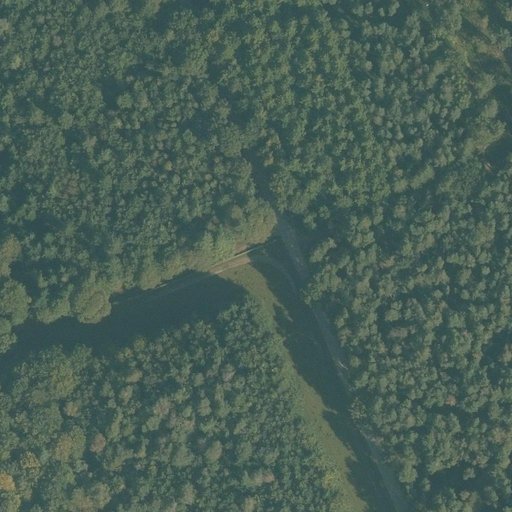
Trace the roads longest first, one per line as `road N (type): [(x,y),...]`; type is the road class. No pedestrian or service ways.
road 1 (track): [(0,358),(242,261),(271,262),(291,282),(388,511)]
road 2 (track): [(284,233),(0,345)]
road 3 (track): [(284,233),(403,511)]
road 4 (track): [(183,0),(284,233)]
road 5 (track): [(291,244),(511,161)]
